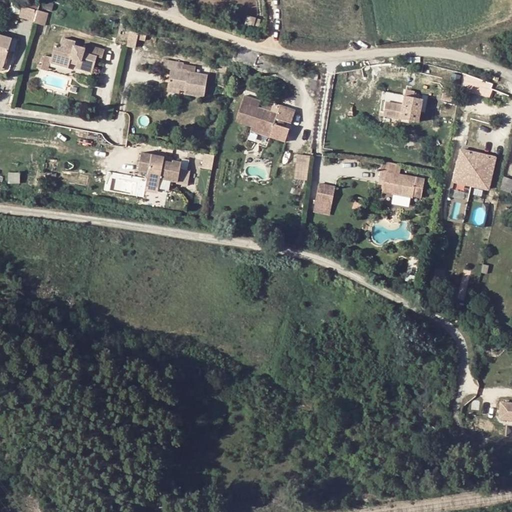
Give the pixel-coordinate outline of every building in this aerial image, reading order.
[(51,14),(40,11),(37,22),(37,24),(47,27),(51,14)] [(140,23),(134,22),(130,41),(129,47),(135,49),(136,42),(140,23)] [(0,65),(6,67),(13,39),(0,36),(0,37),(0,65)] [(53,64),(54,59),(72,64),(72,63),(73,60),(80,61),(79,65),(78,68),(95,73),(99,58),(105,60),(108,51),(88,46),(87,49),(78,47),(79,43),(66,40),(64,47),(58,46),(54,59),(47,56),(43,70),(50,72),(53,64)] [(71,69),(72,64),(54,59),(53,64),(71,69)] [(185,89),(185,95),(204,98),(208,75),(196,73),(183,71),(184,64),(164,61),(163,69),(170,70),(168,88),(179,90),(182,88),(185,89)] [(183,71),(196,73),(197,66),(184,64),(183,71)] [(443,98),(456,101),(459,92),(445,89),(443,98)] [(422,108),(424,99),(415,97),(416,92),(408,91),(407,96),(386,92),(384,103),(381,115),(385,116),(420,122),(422,108)] [(291,124),(296,112),(280,106),(278,115),(258,108),(260,102),(244,97),(236,122),(252,128),(271,134),(270,138),(285,143),(289,130),(281,127),(275,125),(276,119),(283,121),(291,124)] [(271,134),(252,128),(251,131),(270,138),(271,134)] [(488,190),(496,154),(458,147),(451,183),(488,190)] [(140,170),(150,172),(148,182),(161,184),(160,188),(169,190),(171,181),(179,183),(183,163),(175,161),(174,163),(174,166),(165,164),(166,161),(166,157),(143,153),(140,170)] [(297,153),(294,178),(306,179),(310,154),(297,153)] [(387,173),(386,178),(385,184),(384,191),(393,193),(393,194),(414,198),(414,196),(423,198),(426,179),(397,174),(398,164),(383,162),(382,172),(387,173)] [(313,211),(331,213),(335,184),(318,181),(313,211)] [(190,366),(188,375),(201,378),(203,368),(190,366)] [(511,402),(500,401),(499,420),(511,420),(511,402)]
